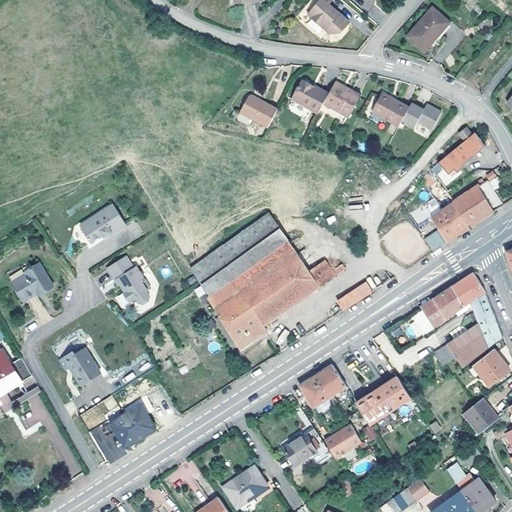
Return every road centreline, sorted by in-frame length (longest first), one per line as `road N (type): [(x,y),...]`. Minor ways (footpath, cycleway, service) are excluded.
road 1 (primary): [(428,277),(68,511)]
road 2 (unknown): [(463,95),(444,134),(378,216),(375,247),(394,300)]
road 3 (residential): [(370,63),(257,48),(151,0)]
road 4 (residential): [(511,156),(495,123),(463,95),(370,63)]
